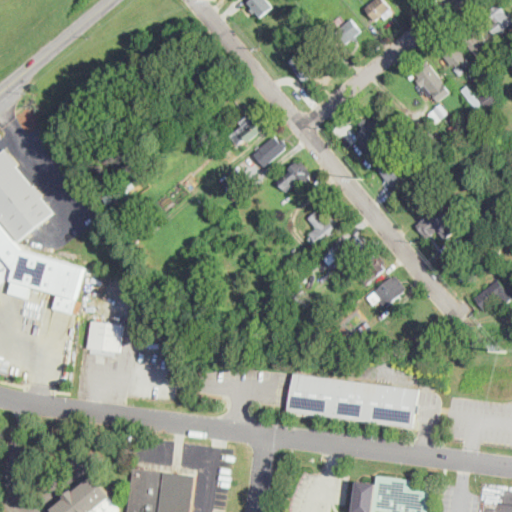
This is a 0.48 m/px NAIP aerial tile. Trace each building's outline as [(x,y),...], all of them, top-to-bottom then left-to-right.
[(268,0),(274,7),(261,17),(249,2),(251,0),(268,0)] [(388,12),(377,20),(367,6),(375,0),(385,0),(392,8),(388,12)] [(363,11),(359,15),(351,5),(355,1),(363,11)] [(500,4),(509,15),(511,13),(511,14),(511,24),(505,30),(506,32),(499,38),(490,27),(496,22),(489,13),(500,4)] [(363,31),(348,44),(338,31),(353,19),(363,31)] [(475,24),(494,47),(491,49),(494,52),(485,59),(483,56),(479,59),(461,35),(463,34),(462,31),(467,27),(469,30),(475,24)] [(472,62),(466,67),(463,63),(461,64),(467,71),(460,76),(455,70),(459,67),(456,64),(454,66),(442,52),(457,39),(463,46),(461,48),(473,62),(472,62)] [(321,68),(306,81),(296,69),(296,68),(292,62),(307,50),(321,68)] [(431,64),(452,92),(440,102),(426,84),(423,87),(418,80),(421,78),(418,74),(431,64)] [(484,104),(478,109),(462,90),(466,87),(468,85),(484,104)] [(500,100),(489,109),(480,97),(491,89),(500,100)] [(450,113),(443,118),(435,109),(442,103),(450,113)] [(443,119),(437,123),(429,113),(435,109),(443,119)] [(269,127),(250,142),(247,138),(240,144),(233,136),(259,115),(269,127)] [(368,118),(372,123),(377,118),(389,132),(377,143),(380,146),(374,151),(371,148),(369,149),(357,135),(364,129),(360,124),(368,118)] [(469,129),(458,137),(451,127),(461,119),(469,129)] [(443,146),(436,152),(424,138),(432,132),(443,146)] [(453,141),(446,145),(442,139),(449,135),(453,141)] [(276,136),(281,141),(283,139),(289,145),(287,147),(287,148),(266,166),(256,154),(262,149),(261,149),(276,136)] [(18,168),(34,188),(37,185),(45,196),(43,198),(55,213),(20,241),(0,216),(0,154),(7,149),(20,165),(18,168)] [(395,186),(395,187),(381,168),(395,157),(409,175),(395,186)] [(505,168),(489,177),(485,169),(501,160),(505,168)] [(303,161),(313,173),(310,176),(312,178),(303,185),(300,182),(288,192),(279,182),(291,171),(289,169),(298,162),(300,164),(303,161)] [(231,177),(233,180),(224,188),(221,184),(228,178),(229,179),(231,177)] [(242,196),(236,201),(226,189),(232,184),(242,196)] [(448,224),(455,232),(446,239),(440,230),(432,236),(431,235),(427,238),(417,225),(445,204),(455,218),(448,224)] [(320,210),(328,220),(332,216),(342,229),(340,231),(341,233),(320,251),(310,239),(313,236),(311,234),(318,228),(310,218),(320,210)] [(0,286),(9,279),(59,292),(55,307),(74,313),(87,266),(22,248),(0,221),(0,286)] [(359,235),(362,239),(364,237),(369,242),(367,244),(370,248),(351,263),(341,251),(344,248),(344,247),(359,235)] [(331,264),(323,255),(334,245),(342,254),(331,264)] [(374,253),(378,258),(380,255),(386,262),(383,264),(387,269),(368,285),(357,272),(367,263),(365,261),(374,253)] [(305,264),(290,278),(284,271),(299,258),(305,264)] [(338,274),(334,268),(341,262),(346,267),(338,274)] [(395,301),(387,308),(376,295),(398,275),(409,288),(395,301)] [(496,277),(498,280),(500,279),(507,289),(511,286),(511,287),(511,300),(506,305),(500,297),(493,302),(495,304),(486,311),(476,297),(492,285),(490,282),(496,277)] [(185,319),(180,323),(177,318),(182,315),(173,303),(180,297),(183,295),(194,310),(184,318),(185,319)] [(125,325),(122,351),(116,351),(114,350),(113,356),(92,353),(93,348),(90,347),(93,324),(93,321),(125,325)] [(374,327),(366,334),(361,328),(369,321),(374,327)] [(348,333),(345,335),(340,329),(343,327),(345,325),(350,331),(348,333)] [(331,337),(326,340),(320,330),(325,327),(331,337)] [(415,427),(290,410),(295,372),(420,388),(415,427)] [(129,511),(135,468),(198,476),(194,507),(193,511),(129,511)] [(66,498),(65,496),(74,489),(75,491),(95,475),(105,488),(121,507),(120,511),(55,511),(53,509),(66,498)] [(356,511),(360,482),(378,484),(379,475),(415,480),(414,489),(436,492),(435,506),(431,506),(430,511),(356,511)]
